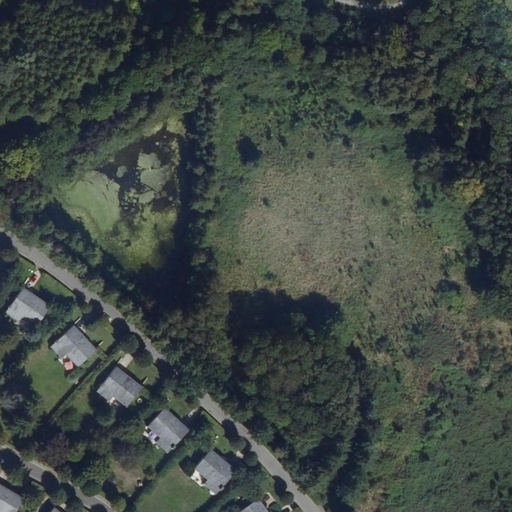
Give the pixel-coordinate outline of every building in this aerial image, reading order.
[(22,288),(5,312),(18,320),(21,315),(36,325),(48,306),(22,288)] [(72,326),(51,346),(62,357),(66,354),(78,365),(94,349),(72,326)] [(114,367),(96,390),(109,400),(113,396),(127,406),(141,387),(114,367)] [(147,425),(160,436),(156,441),(167,451),(187,430),(162,408),(147,425)] [(194,467),(208,478),(204,483),(216,493),(234,471),(208,450),(194,467)] [(14,511),(22,498),(0,485),(0,511),(14,511)] [(265,511),(255,499),(237,511),(265,511)]
